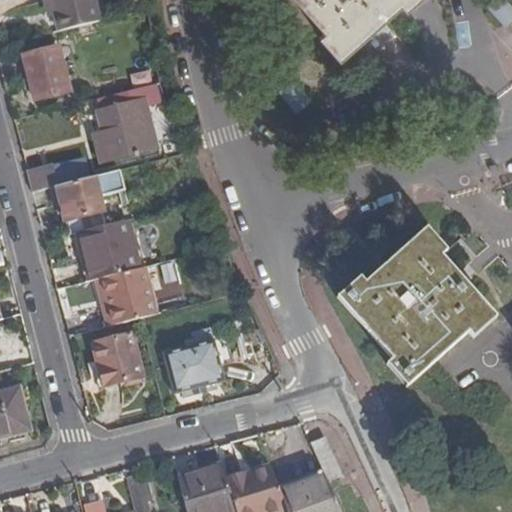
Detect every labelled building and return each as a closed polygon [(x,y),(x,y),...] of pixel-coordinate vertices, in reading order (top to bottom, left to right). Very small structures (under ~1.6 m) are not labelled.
[(45,0),(48,6),(53,5),(60,34),(101,23),(95,0),(45,0)] [(295,0),(327,36),(321,40),(338,60),(401,8),(406,13),(419,0),(295,0)] [(58,50),(24,59),(36,101),(69,93),(58,50)] [(96,75),(84,77),(87,91),(99,89),(96,75)] [(152,88),(125,95),(128,106),(96,114),(102,135),(93,137),(101,166),(157,150),(146,109),(157,107),(152,88)] [(32,195),(57,188),(80,182),(76,164),(27,176),(32,195)] [(80,182),(57,188),(66,224),(70,224),(73,236),(78,234),(107,227),(95,178),(80,182)] [(107,227),(78,234),(90,282),(101,280),(139,270),(127,222),(107,227)] [(473,340),(495,320),(439,258),(445,254),(426,232),(365,286),(360,280),(337,301),(390,362),(386,366),(405,388),(431,364),(466,333),(473,340)] [(141,320),(154,317),(142,269),(139,270),(101,280),(107,306),(102,308),(107,329),(141,320)] [(132,336),(93,346),(104,389),(143,379),(132,336)] [(216,341),(165,354),(175,394),(226,382),(216,341)] [(19,391),(0,395),(0,440),(29,433),(19,391)] [(222,468),(179,480),(187,511),(235,511),(226,483),(222,468)] [(286,511),(279,492),(271,469),(226,483),(235,511),(286,511)] [(336,511),(321,474),(279,492),(286,511),(336,511)] [(126,481),(133,511),(149,511),(140,477),(126,481)]
